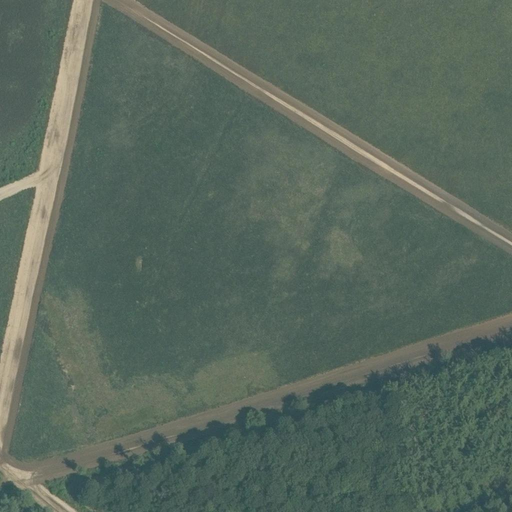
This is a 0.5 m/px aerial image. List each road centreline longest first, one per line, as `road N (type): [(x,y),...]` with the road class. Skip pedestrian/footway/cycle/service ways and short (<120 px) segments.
road 1 (track): [(511,327),(0,484)]
road 2 (track): [(511,245),(117,0)]
road 3 (track): [(87,0),(0,452)]
